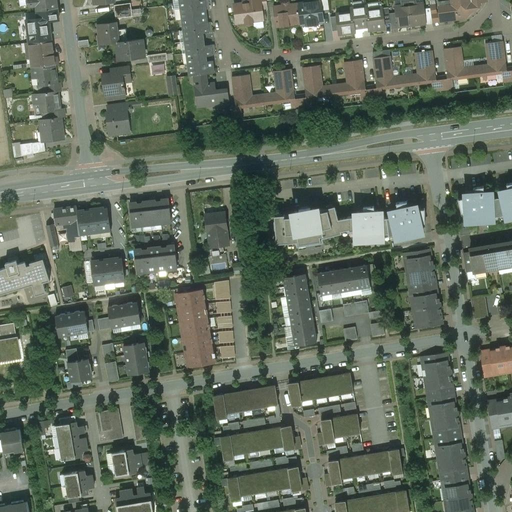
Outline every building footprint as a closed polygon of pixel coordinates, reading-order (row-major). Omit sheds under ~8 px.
[(56,0),(19,0),(20,7),(28,6),(29,8),(36,6),(37,11),(44,11),(58,9),(56,0)] [(179,0),(181,8),(205,5),(203,0),(198,1),(197,0),(179,0)] [(266,0),(252,0),(253,4),(261,3),(262,9),(268,8),(266,0)] [(423,3),(416,4),(416,0),(408,1),(412,25),(426,23),(423,3)] [(452,7),(439,9),(440,13),(441,21),(458,19),(457,18),(467,17),(472,11),(476,10),(480,5),(479,2),(486,1),(486,0),(451,0),(452,7)] [(402,6),(395,7),(397,27),(412,25),(408,1),(401,2),(402,6)] [(131,3),(114,5),(115,12),(132,10),(131,3)] [(248,3),(234,5),(237,23),(263,19),(262,9),(261,3),(253,4),(251,5),(248,3)] [(289,3),(282,4),(282,6),(274,7),(276,27),(300,24),(298,4),(289,5),(289,3)] [(205,5),(181,8),(182,19),(200,17),(199,11),(205,10),(205,5)] [(367,6),(351,8),(351,12),(352,12),(354,28),(355,32),(369,30),(368,27),(369,26),(367,10),(367,6)] [(388,7),(382,8),(384,24),(391,24),(388,7)] [(367,10),(369,26),(368,27),(369,30),(385,28),(384,24),(382,8),(367,10)] [(58,9),(44,11),(37,11),(35,12),(36,18),(41,17),(42,22),(45,21),(46,35),(47,35),(47,34),(60,32),(61,33),(58,9)] [(132,10),(115,12),(116,19),(132,17),(132,10)] [(351,12),(337,14),(337,16),(339,30),(339,34),(355,32),(354,28),(352,12),(351,12)] [(437,14),(431,14),(432,23),(441,21),(440,13),(437,14)] [(337,16),(330,17),(332,31),(339,30),(337,16)] [(200,17),(182,19),(184,31),(208,28),(207,23),(201,24),(200,17)] [(35,22),(27,23),(26,21),(22,22),(23,31),(36,29),(35,22)] [(117,22),(98,24),(99,35),(97,36),(98,45),(116,43),(119,42),(128,41),(126,29),(118,30),(117,22)] [(208,28),(184,31),(185,42),(203,40),(202,33),(208,33),(208,28)] [(128,41),(119,42),(116,43),(119,61),(142,58),(140,39),(128,41)] [(52,40),(29,43),(32,65),(44,64),(44,60),(54,59),(54,58),(52,40)] [(203,40),(185,42),(187,53),(210,50),(210,45),(204,46),(203,40)] [(502,41),(485,43),(488,64),(476,66),(477,77),(502,73),(507,73),(506,68),(502,41)] [(461,46),(444,49),(447,75),(448,80),(452,80),(477,77),(476,66),(463,68),(461,46)] [(210,50),(187,53),(188,65),(206,62),(205,56),(211,55),(210,50)] [(418,74),(405,75),(407,86),(432,83),(436,82),(435,77),(432,50),(415,52),(418,74)] [(166,53),(148,55),(149,63),(167,60),(166,53)] [(390,56),(373,58),(377,85),(377,90),(382,89),(407,86),(405,75),(393,77),(390,56)] [(54,59),(44,60),(44,64),(32,65),(32,68),(55,66),(58,65),(57,58),(54,58),(54,59)] [(347,83),(335,85),(336,95),(361,92),(366,91),(365,86),(361,60),(344,62),(347,83)] [(206,62),(188,65),(190,76),(194,76),(206,74),(214,73),(213,68),(207,69),(206,62)] [(130,65),(113,67),(114,73),(102,75),(103,84),(106,84),(107,92),(113,92),(114,98),(126,96),(124,82),(132,81),(130,65)] [(320,65),(303,67),(306,94),(307,99),(311,98),(336,95),(335,85),(323,86),(320,65)] [(55,66),(32,68),(33,79),(40,78),(41,86),(48,85),(57,84),(57,83),(55,66)] [(511,80),(511,68),(511,67),(506,68),(507,73),(502,73),(503,82),(511,80)] [(277,92),(264,94),(266,104),(291,101),(295,101),(294,96),(291,69),(274,71),(277,92)] [(249,74),(232,77),(236,103),(236,108),(241,108),(266,104),(264,94),(252,96),(249,74)] [(175,75),(168,76),(170,96),(178,95),(175,75)] [(448,80),(447,75),(441,76),(443,90),(454,89),(452,80),(448,80)] [(441,76),(435,77),(436,82),(432,83),(433,91),(443,90),(441,76)] [(57,84),(48,85),(49,92),(58,91),(61,91),(60,83),(57,83),(57,84)] [(213,83),(195,86),(197,100),(202,99),(209,105),(214,104),(215,108),(230,106),(230,104),(228,89),(215,91),(213,83)] [(371,85),(365,86),(366,91),(361,92),(362,101),(373,99),(371,85)] [(377,90),(377,85),(371,85),(373,99),(383,98),(382,89),(377,90)] [(49,92),(33,94),(35,105),(40,104),(41,112),(52,111),(60,110),(60,109),(58,91),(49,92)] [(306,94),(300,95),(302,109),(313,107),(311,98),(307,99),(306,94)] [(300,95),(294,96),(295,101),(291,101),(292,110),(302,109),(300,95)] [(141,100),(108,104),(109,112),(127,110),(127,111),(132,110),(131,105),(141,104),(141,100)] [(236,103),(230,104),(230,106),(232,118),(242,117),(241,108),(236,108),(236,103)] [(64,109),(60,109),(60,110),(52,111),(53,118),(61,117),(65,117),(64,109)] [(109,112),(107,113),(110,135),(119,133),(119,128),(125,127),(124,119),(128,119),(127,111),(127,110),(109,112)] [(53,118),(40,120),(42,142),(64,139),(63,131),(62,131),(61,117),(53,118)] [(32,143),(21,145),(22,156),(34,153),(32,143)] [(511,182),(506,184),(507,184),(507,189),(500,191),(501,197),(498,197),(497,197),(500,221),(508,220),(508,218),(511,217),(511,182)] [(484,186),(473,188),(473,189),(474,189),(474,193),(473,193),(473,194),(466,194),(466,193),(464,193),(464,197),(459,198),(458,198),(461,212),(462,212),(465,211),(466,222),(492,220),(492,222),(500,221),(497,197),(496,197),(492,198),(492,192),(484,192),(483,187),(484,187),(484,186)] [(168,198),(162,199),(162,201),(159,202),(161,223),(171,222),(168,198)] [(159,202),(156,202),(155,200),(149,201),(152,224),(161,223),(159,202)] [(149,201),(143,201),(143,203),(140,204),(142,225),(152,224),(149,201)] [(417,205),(408,207),(407,202),(407,201),(396,203),(396,204),(397,209),(390,211),(391,217),(387,217),(389,235),(390,241),(398,240),(398,238),(423,233),(421,223),(424,222),(425,222),(425,208),(424,208),(424,209),(418,209),(417,205)] [(136,202),(130,203),(132,226),(142,225),(140,204),(137,204),(136,202)] [(364,212),(354,212),(354,216),(346,217),(338,219),(335,206),(318,210),(318,208),(310,209),(310,208),(299,210),(299,211),(291,212),(292,214),(274,216),(275,221),(274,221),(275,234),(276,234),(276,243),(296,242),(297,246),(306,245),(306,244),(314,243),(324,242),(323,238),(342,233),(341,231),(348,229),(348,232),(350,231),(355,230),(356,241),(357,241),(357,237),(363,237),(363,240),(375,240),(375,237),(382,237),(382,240),(383,240),(383,234),(388,233),(388,235),(389,235),(387,217),(382,218),(382,211),(375,211),(374,206),(363,207),(364,212)] [(76,207),(54,210),(56,224),(64,223),(65,228),(68,228),(70,241),(75,240),(75,237),(80,236),(80,235),(77,211),(76,207)] [(103,207),(97,208),(100,232),(110,231),(107,208),(104,209),(103,207)] [(91,211),(87,211),(90,233),(100,232),(97,208),(91,209),(91,211)] [(84,210),(77,211),(80,235),(90,233),(87,211),(84,212),(84,210)] [(225,212),(205,215),(207,233),(208,233),(210,248),(223,246),(229,245),(227,230),(228,230),(225,212)] [(48,224),(51,246),(56,245),(53,223),(48,224)] [(507,243),(495,245),(498,267),(511,265),(507,243)] [(174,245),(168,245),(168,247),(164,248),(167,269),(177,268),(174,245)] [(495,245),(482,247),(486,269),(498,267),(495,245)] [(164,248),(161,248),(161,246),(155,247),(157,270),(167,269),(164,248)] [(223,246),(211,247),(212,256),(224,254),(223,246)] [(155,247),(148,248),(149,249),(145,250),(148,272),(157,270),(155,247)] [(482,247),(470,249),(470,252),(473,270),(474,271),(486,269),(482,247)] [(145,250),(142,250),(141,248),(135,249),(137,273),(148,272),(145,250)] [(428,249),(406,252),(409,265),(405,265),(406,271),(406,272),(434,267),(433,260),(430,260),(428,249)] [(470,252),(463,254),(466,271),(473,270),(470,252)] [(111,258),(105,259),(105,261),(102,261),(105,283),(114,282),(111,258)] [(122,259),(118,259),(118,258),(111,258),(114,282),(125,281),(122,259)] [(0,293),(28,285),(31,296),(43,292),(40,283),(45,281),(39,259),(25,263),(26,266),(23,267),(22,262),(14,264),(13,261),(1,264),(2,268),(0,268),(0,293)] [(102,261),(99,262),(98,260),(91,261),(94,282),(95,285),(105,283),(102,261)] [(94,282),(91,261),(84,262),(87,283),(94,282)] [(367,265),(357,267),(360,288),(361,288),(371,287),(367,265)] [(357,267),(347,268),(351,290),(360,288),(357,267)] [(434,267),(406,272),(407,278),(411,278),(413,290),(434,286),(432,275),(435,274),(434,267)] [(347,268),(338,270),(341,292),(351,290),(347,268)] [(337,270),(328,272),(331,293),(341,292),(338,270),(337,270)] [(328,272),(318,273),(321,295),(331,293),(328,272)] [(296,275),(284,277),(285,287),(307,283),(305,273),(304,274),(296,275)] [(307,283),(285,287),(287,297),(308,293),(307,284),(307,283)] [(66,298),(76,295),(73,284),(63,287),(66,298)] [(434,286),(413,290),(415,302),(411,303),(412,309),(412,310),(441,305),(439,298),(436,298),(434,286)] [(371,287),(361,288),(362,296),(362,295),(372,294),(371,287)] [(202,289),(175,293),(176,301),(180,301),(181,308),(205,304),(204,298),(206,298),(205,294),(203,294),(202,289)] [(55,293),(49,295),(52,306),(59,303),(55,293)] [(308,293),(287,297),(288,306),(310,303),(309,293),(308,293)] [(484,296),(471,298),(472,305),(485,303),(484,296)] [(367,300),(343,305),(345,316),(369,312),(367,300)] [(230,301),(217,302),(217,313),(231,312),(230,301)] [(137,302),(133,303),(132,302),(127,303),(128,304),(131,324),(141,323),(137,302)] [(310,303),(288,306),(290,316),(312,312),(310,303)] [(485,303),(472,305),(473,312),(486,309),(485,303)] [(118,304),(113,305),(113,306),(108,307),(110,317),(112,328),(122,326),(118,305),(118,304)] [(128,304),(118,305),(122,326),(131,324),(128,304)] [(205,304),(181,308),(177,308),(179,316),(182,315),(183,322),(184,322),(207,318),(206,313),(208,313),(207,309),(205,309),(205,304)] [(441,305),(412,310),(413,316),(417,316),(419,328),(441,324),(439,312),(442,312),(441,305)] [(331,309),(319,311),(321,323),(333,321),(331,309)] [(486,309),(473,312),(474,319),(487,316),(486,309)] [(85,311),(80,312),(80,311),(75,312),(79,333),(89,332),(87,321),(85,311)] [(75,312),(66,314),(69,335),(79,333),(75,312)] [(312,312),(290,316),(292,326),(313,322),(312,312)] [(65,313),(60,314),(60,315),(55,316),(59,337),(69,335),(66,314),(65,313)] [(231,316),(218,317),(219,328),(232,327),(231,316)] [(207,318),(184,322),(183,322),(180,323),(181,331),(185,330),(186,337),(210,333),(209,328),(211,327),(210,323),(208,324),(207,318)] [(313,322),(292,326),(293,335),(315,332),(313,322)] [(383,322),(371,324),(373,336),(385,334),(383,322)] [(0,355),(3,356),(5,355),(7,357),(9,358),(12,359),(15,358),(18,356),(18,353),(17,351),(19,350),(20,347),(19,344),(17,341),(17,338),(13,338),(13,335),(16,335),(14,323),(0,325),(0,355)] [(355,327),(343,329),(345,340),(357,339),(355,327)] [(232,331),(219,332),(220,343),(233,342),(232,331)] [(315,332),(293,335),(295,345),(317,342),(315,332)] [(210,333),(186,337),(182,337),(184,345),(187,345),(188,351),(188,352),(212,348),(211,342),(213,342),(212,338),(211,338),(210,333)] [(0,364),(24,360),(20,338),(18,338),(18,336),(16,336),(16,335),(13,335),(13,338),(17,338),(17,341),(19,344),(20,347),(19,350),(17,351),(18,353),(18,356),(15,358),(12,359),(9,358),(7,357),(5,355),(3,356),(0,355),(0,364)] [(144,342),(124,345),(125,355),(146,352),(147,351),(146,346),(145,347),(144,342)] [(511,347),(509,348),(509,345),(502,346),(507,371),(511,369),(511,347)] [(233,346),(220,346),(221,358),(234,357),(233,346)] [(496,350),(480,353),(484,374),(507,371),(502,346),(496,347),(496,350)] [(212,348),(188,352),(188,351),(185,352),(186,360),(190,359),(191,367),(215,363),(214,357),(216,357),(215,353),(213,353),(212,348)] [(146,352),(125,355),(127,365),(147,361),(146,352)] [(446,352),(424,356),(426,370),(427,376),(452,372),(450,365),(448,365),(446,352)] [(68,362),(69,372),(91,368),(90,363),(89,363),(89,358),(79,360),(68,362)] [(147,361),(127,365),(129,375),(150,371),(149,366),(149,361),(147,361)] [(91,368),(69,372),(71,382),(82,380),(92,378),(91,373),(92,373),(91,368)] [(350,372),(337,375),(340,393),(353,391),(350,372)] [(452,372),(427,376),(428,383),(431,397),(452,393),(450,380),(453,379),(452,372)] [(337,375),(324,377),(327,396),(340,393),(337,375)] [(324,377),(311,379),(314,398),(327,396),(324,377)] [(311,379),(298,381),(301,400),(302,400),(314,398),(311,379)] [(298,381),(289,383),(293,405),(302,404),(302,400),(301,400),(298,381)] [(275,385),(262,387),(265,406),(275,405),(278,404),(275,385)] [(262,387),(249,390),(252,408),(265,406),(262,387)] [(249,390),(236,392),(239,411),(252,408),(249,390)] [(236,392),(223,394),(226,413),(227,413),(239,411),(236,392)] [(452,393),(431,397),(434,417),(458,413),(457,406),(454,407),(452,393)] [(223,394),(214,396),(217,418),(227,416),(227,413),(226,413),(223,394)] [(504,401),(488,403),(492,425),(508,422),(508,425),(511,424),(511,403),(511,397),(504,398),(504,401)] [(140,404),(130,406),(136,440),(146,439),(140,404)] [(339,404),(318,408),(319,414),(340,410),(339,404)] [(109,410),(95,412),(99,432),(112,429),(109,410)] [(458,413),(434,417),(437,438),(459,434),(457,421),(459,421),(458,413)] [(357,414),(344,416),(347,435),(360,432),(357,414)] [(344,416),(331,418),(334,437),(335,437),(347,435),(344,416)] [(264,417),(243,421),(244,427),(265,423),(264,417)] [(331,418),(322,420),(324,432),(325,442),(327,442),(335,440),(335,437),(334,437),(331,418)] [(57,426),(59,437),(78,434),(85,432),(84,426),(77,427),(76,421),(64,424),(64,423),(52,425),(53,426),(57,426)] [(239,422),(228,424),(229,425),(223,426),(224,430),(240,428),(239,422)] [(291,425),(281,426),(285,445),(284,445),(285,449),(293,448),(295,447),(293,437),(291,425)] [(281,426),(269,429),(272,447),(284,445),(285,445),(281,426)] [(5,432),(1,432),(2,439),(4,451),(4,454),(24,450),(20,429),(16,430),(16,428),(4,430),(5,432)] [(269,429),(256,431),(259,450),(272,447),(269,429)] [(256,431),(243,433),(246,452),(259,450),(256,431)] [(324,432),(318,433),(320,444),(327,443),(327,442),(325,442),(324,432)] [(243,433),(230,435),(233,454),(234,454),(246,452),(243,433)] [(78,434),(59,437),(61,448),(87,444),(86,437),(79,438),(78,434)] [(459,434),(437,438),(441,459),(465,455),(464,447),(461,448),(459,434)] [(230,435),(221,437),(222,444),(224,459),(234,458),(234,454),(233,454),(230,435)] [(505,439),(496,440),(498,458),(507,458),(505,439)] [(87,444),(61,448),(55,449),(57,460),(58,460),(82,456),(81,451),(88,450),(87,444)] [(346,446),(336,447),(336,449),(327,451),(328,455),(348,452),(346,446)] [(132,449),(109,453),(114,453),(115,464),(141,459),(140,453),(133,454),(132,449)] [(399,449),(389,450),(393,469),(392,469),(393,473),(403,471),(400,456),(399,449)] [(389,450),(376,453),(380,471),(392,469),(393,469),(389,450)] [(376,453),(364,455),(367,473),(380,471),(376,453)] [(364,455),(351,457),(354,476),(367,473),(364,455)] [(465,455),(441,459),(444,479),(466,476),(464,462),(466,462),(465,455)] [(351,457),(338,459),(341,478),(342,478),(354,476),(351,457)] [(141,459),(115,464),(117,474),(112,475),(113,476),(136,472),(135,467),(142,466),(141,459)] [(271,459),(250,462),(251,468),(272,464),(271,459)] [(338,459),(329,461),(331,473),(332,483),(334,483),(342,482),(342,478),(341,478),(338,459)] [(246,463),(236,465),(236,467),(230,468),(231,472),(247,469),(246,463)] [(298,466),(289,468),(292,486),(291,486),(292,490),(300,489),(302,488),(300,479),(298,466)] [(289,468),(276,470),(279,489),(291,486),(292,486),(289,468)] [(85,470),(61,474),(61,475),(66,474),(68,485),(93,481),(92,474),(86,475),(85,470)] [(276,470),(263,472),(266,491),(279,489),(276,470)] [(263,472),(250,474),(253,493),(266,491),(263,472)] [(331,473),(325,474),(327,486),(334,484),(334,483),(332,483),(331,473)] [(250,474),(237,476),(240,495),(241,495),(253,493),(250,474)] [(237,476),(228,478),(229,485),(232,500),(241,499),(241,495),(240,495),(237,476)] [(466,476),(444,479),(448,500),(472,496),(471,489),(468,489),(466,476)] [(306,477),(300,479),(302,488),(300,489),(301,490),(308,489),(306,477)] [(93,481),(68,485),(69,496),(65,497),(65,498),(89,494),(88,488),(94,487),(93,481)] [(379,482),(358,486),(359,492),(380,488),(379,482)] [(153,511),(151,492),(145,493),(144,487),(138,488),(141,511),(150,511),(153,511),(152,511),(153,511)] [(353,487),(343,489),(344,490),(334,492),(335,496),(355,493),(353,487)] [(134,495),(133,489),(126,490),(129,511),(141,511),(138,488),(137,488),(138,495),(134,495)] [(129,511),(126,490),(120,491),(121,497),(116,498),(117,511),(129,511)] [(406,490),(396,491),(400,510),(399,510),(399,511),(409,511),(407,497),(406,490)] [(396,491),(384,494),(386,511),(389,511),(399,510),(400,510),(396,491)] [(386,511),(384,494),(371,496),(373,511),(386,511)] [(373,511),(371,496),(358,498),(360,511),(373,511)] [(472,496),(448,500),(449,511),(471,511),(470,503),(473,503),(472,496)] [(360,511),(358,498),(345,500),(346,511),(360,511)] [(5,503),(0,504),(0,511),(29,511),(28,501),(24,502),(24,500),(12,502),(12,504),(5,505),(5,503)] [(278,500),(257,503),(258,509),(279,506),(278,500)] [(346,511),(345,500),(336,502),(337,511),(346,511)]
